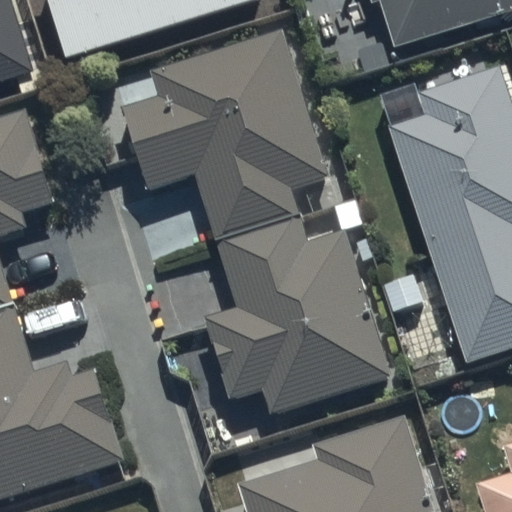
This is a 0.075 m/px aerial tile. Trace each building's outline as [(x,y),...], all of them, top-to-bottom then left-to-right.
[(0,0),(0,76),(33,67),(11,0),(0,0)] [(44,0),(64,55),(240,0),(44,0)] [(511,0),(381,0),(395,42),(511,4),(511,0)] [(192,169),(236,308),(205,318),(230,395),(260,386),(267,408),(386,371),(341,225),(312,235),(296,185),(325,176),(278,26),(154,65),(163,94),(127,105),(151,182),(192,169)] [(424,114),(389,126),(467,356),(511,341),(511,108),(497,64),(417,91),(424,114)] [(0,490),(123,451),(92,354),(33,372),(0,267),(0,218),(47,204),(17,109),(0,114),(0,490)] [(434,511),(404,415),(240,466),(253,511),(434,511)] [(511,511),(511,467),(477,478),(487,511),(511,511)]
